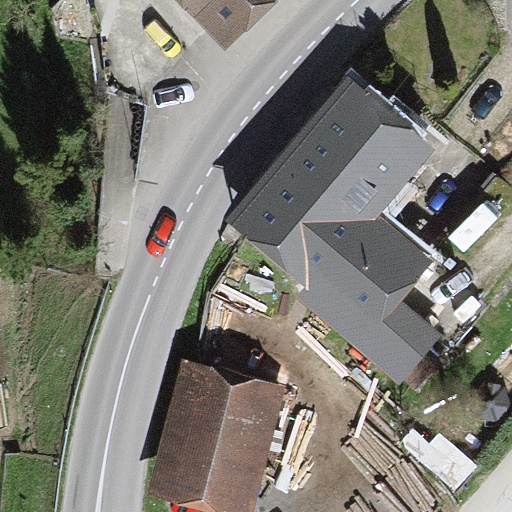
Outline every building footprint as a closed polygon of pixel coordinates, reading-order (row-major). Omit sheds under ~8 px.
[(186,0),(221,36),(258,0),(186,0)] [(353,213),(362,203),(409,148),(352,100),(291,171),(328,201),(333,196),(353,213)] [(411,239),(407,243),(362,203),(353,213),(333,196),(328,201),(291,171),(250,228),(309,284),(317,303),(398,373),(432,333),(447,345),(485,300),(491,305),(511,280),(511,187),(497,174),(429,255),(411,239)] [(201,377),(174,484),(252,505),(280,399),(201,377)] [(0,433),(9,433),(1,381),(0,381),(0,433)]
